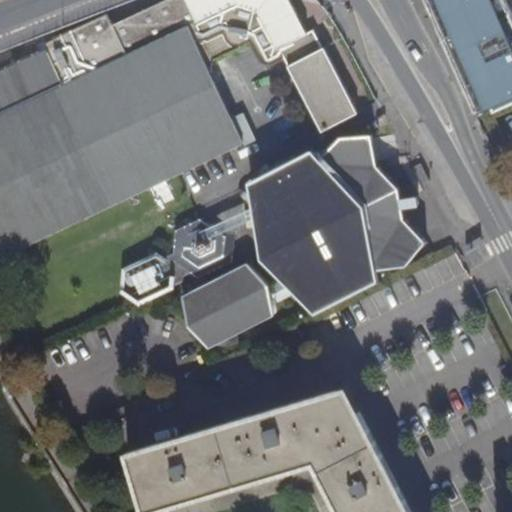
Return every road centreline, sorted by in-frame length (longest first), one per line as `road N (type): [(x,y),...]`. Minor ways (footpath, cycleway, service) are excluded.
road 1 (secondary): [(357,0),(428,120),(461,152)]
road 2 (secondary): [(461,152),(454,110),(402,0)]
